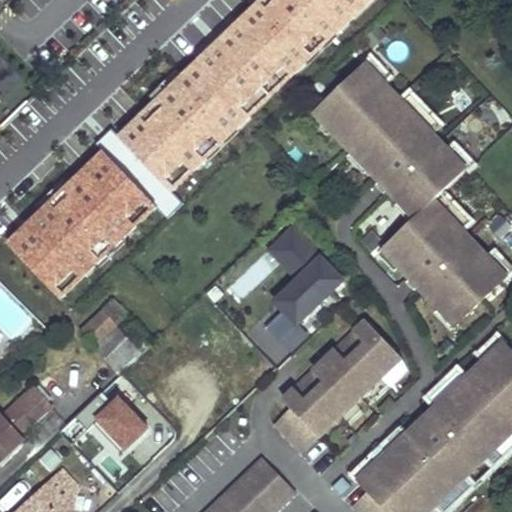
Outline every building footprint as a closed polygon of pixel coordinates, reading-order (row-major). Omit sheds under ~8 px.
[(0,0),(0,36),(65,36),(64,0),(0,0)] [(133,0),(120,13),(134,27),(148,14),(176,43),(220,0),(133,0)] [(295,34),(302,28),(277,2),(270,8),(295,34)] [(295,34),(270,8),(196,80),(202,87),(232,118),(242,128),(251,119),(249,116),(314,54),(295,34)] [(0,101),(22,81),(0,56),(0,101)] [(364,68),(317,113),(333,129),(331,131),(352,153),(354,151),(370,168),(367,170),(379,182),(403,159),(411,169),(388,191),(399,203),(402,201),(417,217),(385,248),(400,265),(398,267),(410,279),(433,257),(442,266),(419,288),(440,310),(442,308),(457,324),(504,280),(489,263),(491,261),(461,230),(434,202),(442,195),(465,173),(449,156),(451,154),(430,132),(403,104),(382,82),(380,85),(364,68)] [(192,96),(222,128),(232,118),(202,87),(192,96)] [(52,94),(0,143),(0,197),(79,123),(52,94)] [(410,97),(403,104),(430,132),(437,125),(410,97)] [(403,159),(379,182),(388,191),(411,169),(403,159)] [(161,204),(120,161),(113,168),(154,210),(161,204)] [(154,210),(113,168),(30,248),(43,262),(35,269),(63,298),(154,210)] [(442,195),(434,202),(461,230),(469,223),(442,195)] [(312,336),(305,329),(350,283),(291,226),(265,253),(296,282),(272,307),(277,313),(257,334),(286,363),(312,336)] [(433,257),(410,279),(419,288),(442,266),(433,257)] [(81,331),(116,371),(140,350),(119,326),(131,316),(116,299),(81,331)] [(403,359),(367,322),(356,333),(360,338),(342,356),(337,351),(315,372),(319,377),(301,394),(296,390),(284,401),(319,438),(403,359)] [(356,333),(337,351),(342,356),(360,338),(356,333)] [(185,416),(205,437),(277,368),(256,347),(185,416)] [(511,353),(506,347),(489,362),(487,360),(427,417),(449,441),(440,450),(417,427),(405,438),(407,440),(391,456),(389,454),(377,465),(379,468),(362,483),(370,492),(389,511),(430,511),(511,434),(511,353)] [(319,377),(315,372),(296,390),(301,394),(319,377)] [(112,437),(138,409),(111,382),(86,407),(102,422),(100,425),(112,437)] [(33,388),(23,398),(40,416),(50,405),(33,388)] [(0,456),(5,452),(2,448),(18,432),(20,434),(40,416),(23,398),(2,418),(0,416),(0,415),(0,456)] [(449,441),(427,417),(417,427),(440,450),(449,441)] [(5,452),(22,436),(20,434),(18,432),(2,448),(5,452)] [(211,511),(276,511),(296,493),(264,461),(211,511)] [(66,487),(73,480),(64,471),(21,511),(74,511),(75,511),(64,500),(57,493),(65,485),(66,487)] [(57,493),(64,500),(78,485),(73,480),(66,487),(65,485),(57,493)] [(389,511),(370,492),(354,507),(359,511),(389,511)]
